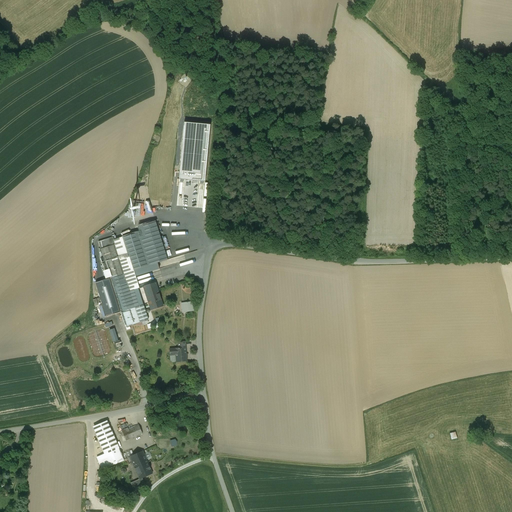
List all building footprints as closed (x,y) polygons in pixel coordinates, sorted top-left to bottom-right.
[(155,221),(139,226),(141,231),(136,233),(147,266),(133,270),(135,276),(159,269),(157,263),(167,260),(155,221)] [(136,233),(123,237),(133,270),(147,266),(136,233)] [(113,240),(113,237),(98,242),(112,287),(127,283),(113,240)] [(133,270),(123,237),(113,240),(127,283),(129,291),(138,289),(139,288),(135,276),(133,270)] [(106,317),(120,312),(112,287),(110,279),(95,283),(106,317)] [(138,289),(129,291),(127,283),(112,287),(120,312),(125,328),(148,320),(138,289)] [(155,283),(143,287),(150,310),(163,306),(155,283)] [(118,341),(114,329),(109,330),(113,342),(118,341)] [(185,348),(178,348),(175,349),(169,350),(169,355),(176,355),(176,362),(186,361),(186,359),(186,354),(185,354),(185,348)] [(107,421),(92,427),(97,436),(104,454),(105,455),(117,449),(119,449),(111,430),(107,421)] [(138,426),(128,430),(128,428),(122,431),(126,440),(142,433),(138,426)] [(117,449),(105,455),(104,454),(97,457),(102,470),(124,460),(121,455),(121,454),(121,453),(120,453),(120,452),(119,453),(117,449)] [(142,451),(130,457),(139,479),(152,473),(142,451)] [(141,479),(133,483),(137,491),(145,487),(141,479)]
